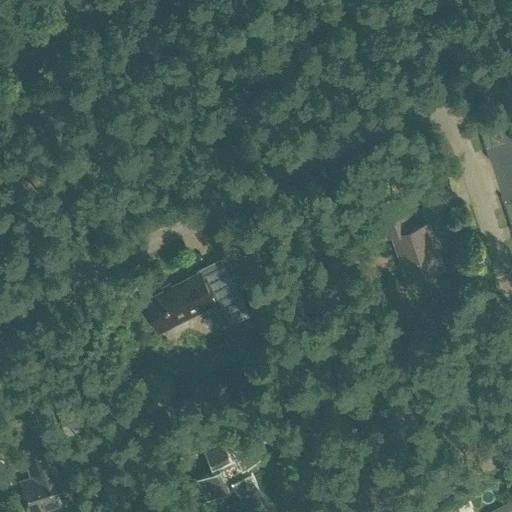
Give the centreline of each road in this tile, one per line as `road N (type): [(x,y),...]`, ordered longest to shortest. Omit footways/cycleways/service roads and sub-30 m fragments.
road 1 (residential): [(511,304),(452,120),(417,105),(0,323)]
road 2 (residential): [(392,511),(511,451)]
